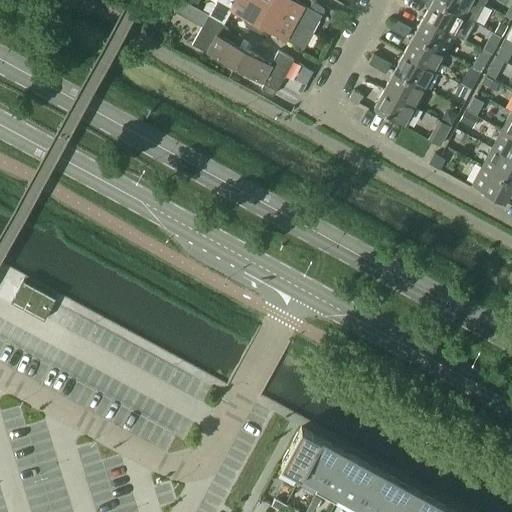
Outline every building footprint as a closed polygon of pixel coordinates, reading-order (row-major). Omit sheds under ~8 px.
[(192,44),(234,67),(244,49),(217,35),(224,22),(202,10),(183,0),(179,0),(173,11),(201,27),(192,44)] [(202,10),(224,22),(231,10),(251,21),(251,20),(258,24),(267,7),(254,0),(215,0),(214,3),(210,1),(207,2),(202,10)] [(295,0),(270,0),(267,7),(312,32),(324,10),(323,7),(315,3),(311,4),(309,8),(295,0)] [(432,0),(423,17),(455,35),(465,17),(433,0),(432,0)] [(433,0),(465,17),(474,22),(484,4),(476,0),(433,0)] [(251,20),(251,21),(249,25),(250,28),(258,33),(261,32),(264,28),(303,49),(312,32),(267,7),(258,24),(251,20)] [(413,35),(445,53),(455,35),(423,17),(413,35)] [(388,27),(396,32),(401,23),(393,18),(388,27)] [(396,32),(405,37),(410,27),(401,23),(396,32)] [(403,53),(435,71),(445,53),(413,35),(403,53)] [(262,91),(270,95),(274,94),(293,59),(277,51),(270,64),(244,49),(234,67),(263,83),(261,87),(262,91)] [(393,71),(426,89),(435,71),(403,53),(393,71)] [(368,63),(377,68),(382,59),(373,54),(368,63)] [(377,68),(385,73),(390,63),(382,59),(377,68)] [(384,89),(416,106),(426,89),(393,71),(384,89)] [(348,99),(357,104),(362,94),(353,89),(348,99)] [(373,108),(405,125),(406,125),(416,106),(384,89),(373,108)] [(501,130),(511,135),(511,112),(501,130)] [(491,148),(511,158),(511,135),(501,130),(491,148)] [(482,166),(511,182),(511,158),(491,148),(482,166)] [(471,184),(504,202),(511,187),(511,182),(482,166),(471,184)] [(56,298),(23,280),(11,302),(22,308),(44,320),(56,298)] [(302,425),(281,463),(300,474),(321,436),(302,425)] [(321,436),(300,474),(319,484),(340,446),(321,436)] [(340,446),(319,484),(338,494),(359,457),(340,446)] [(359,457),(338,494),(357,505),(378,467),(359,457)] [(378,467),(357,505),(370,511),(377,511),(397,477),(378,467)] [(397,477),(377,511),(402,511),(416,488),(397,477)] [(416,488),(402,511),(426,511),(435,498),(416,488)] [(275,496),(271,503),(281,509),(285,502),(275,496)] [(435,498),(426,511),(451,511),(453,508),(435,498)]
